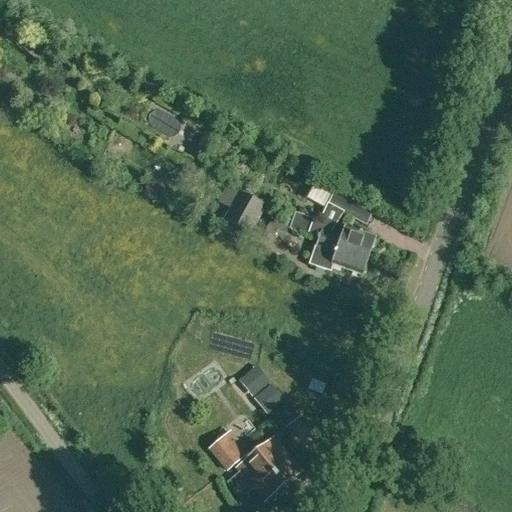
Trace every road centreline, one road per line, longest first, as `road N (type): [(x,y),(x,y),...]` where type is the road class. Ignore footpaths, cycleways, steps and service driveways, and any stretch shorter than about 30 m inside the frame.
road 1 (tertiary): [(351,511),(511,53)]
road 2 (unclassified): [(106,511),(0,367)]
